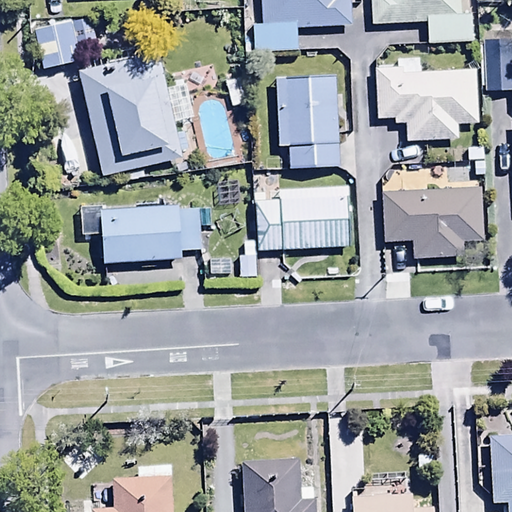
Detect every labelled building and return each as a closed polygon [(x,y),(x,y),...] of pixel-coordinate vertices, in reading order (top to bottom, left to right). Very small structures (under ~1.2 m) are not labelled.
[(343,7),(343,0),(260,0),(260,1),(250,1),(252,34),(296,32),(295,9),(343,7)] [(369,0),(370,7),(423,4),(424,25),(471,23),(470,0),(369,0)] [(511,74),(509,18),(480,19),(482,75),(511,74)] [(92,45),(88,20),(36,29),(43,70),(77,64),(75,48),(92,45)] [(473,72),(417,73),(417,59),(393,59),(394,69),(373,70),(374,122),(392,122),(392,125),(402,125),(403,143),(456,142),(456,127),(474,127),(473,72)] [(101,177),(181,161),(169,110),(187,106),(183,85),(164,89),(162,76),(135,82),(131,61),(79,72),(101,177)] [(338,170),(333,76),(272,80),(277,148),(284,148),(286,174),(338,170)] [(381,244),(410,243),(410,262),(460,260),(459,241),(479,240),(477,190),(379,194),(381,244)] [(348,248),(346,191),(254,194),(256,252),(348,248)] [(178,207),(101,211),(103,264),(180,261),(180,254),(200,253),(198,212),(178,212),(178,207)] [(255,279),(254,242),(242,242),(243,257),(237,257),(238,280),(255,279)] [(511,511),(511,438),(489,439),(491,506),(507,506),(507,511),(511,511)] [(298,463),(242,464),(242,511),(316,511),(316,503),(313,503),(313,490),(298,490),(298,463)] [(115,511),(90,511),(172,511),(171,469),(137,470),(137,480),(113,481),(115,511)] [(431,511),(431,510),(411,510),(411,499),(352,500),(351,511),(431,511)]
